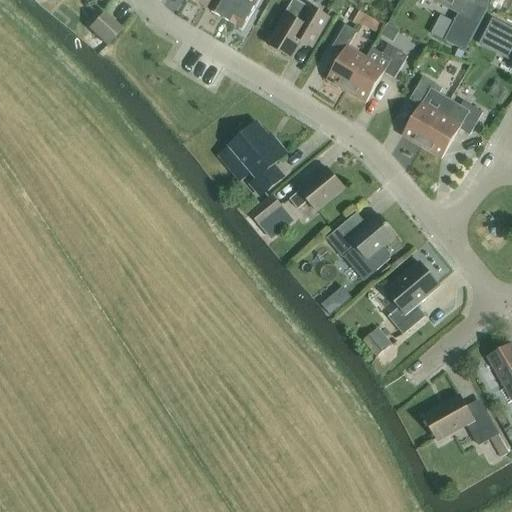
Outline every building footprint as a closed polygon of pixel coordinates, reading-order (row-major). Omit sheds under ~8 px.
[(189,0),(204,8),(208,0),(189,0)] [(208,0),(204,8),(222,19),(233,0),(208,0)] [(233,0),(222,19),(241,30),(258,0),(233,0)] [(334,0),(330,0),(326,9),(335,14),(341,4),(334,0)] [(482,0),(432,0),(459,13),(449,35),(462,41),(479,8),(482,0)] [(315,41),(329,19),(309,7),(300,23),(286,15),(268,46),(290,59),(305,35),(315,41)] [(384,26),(353,10),(347,21),(359,27),(360,26),(379,36),(384,26)] [(105,47),(120,31),(103,14),(88,30),(105,47)] [(511,30),(492,20),(479,45),(480,45),(486,35),(511,48),(511,30)] [(346,92),(366,59),(348,48),(357,33),(345,25),(332,48),(342,54),(326,80),(346,92)] [(377,65),(366,59),(346,92),(366,104),(384,73),(394,80),(407,57),(388,46),(377,65)] [(460,61),(464,53),(458,50),(454,57),(460,61)] [(421,149),(441,115),(431,108),(442,89),(423,78),(409,100),(420,106),(402,137),(421,149)] [(452,121),(441,115),(421,149),(441,160),(459,130),(469,136),(483,113),(463,102),(452,121)] [(273,166),(286,155),(274,141),(272,143),(256,124),(229,146),(257,179),(250,184),(261,197),(283,178),(273,166)] [(343,189),(327,169),(299,192),(289,201),(297,210),(307,202),(316,212),(343,189)] [(258,204),(246,190),(234,199),(247,214),(258,204)] [(283,209),(271,195),(248,215),(260,229),(283,209)] [(396,236),(379,216),(358,233),(348,221),(327,239),(342,258),(355,247),(376,271),(389,260),(390,255),(383,246),(396,236)] [(438,287),(419,264),(386,292),(399,308),(388,318),(403,335),(425,317),(416,306),(438,287)] [(342,306),(351,298),(343,289),(334,296),(342,306)] [(387,349),(374,332),(362,341),(376,358),(387,349)] [(511,346),(511,345),(488,358),(505,388),(500,392),(507,405),(511,401),(511,346)] [(459,397),(423,417),(437,441),(466,425),(478,446),(490,439),(498,435),(482,407),(469,414),(459,397)] [(498,435),(490,439),(501,459),(508,455),(498,435)]
